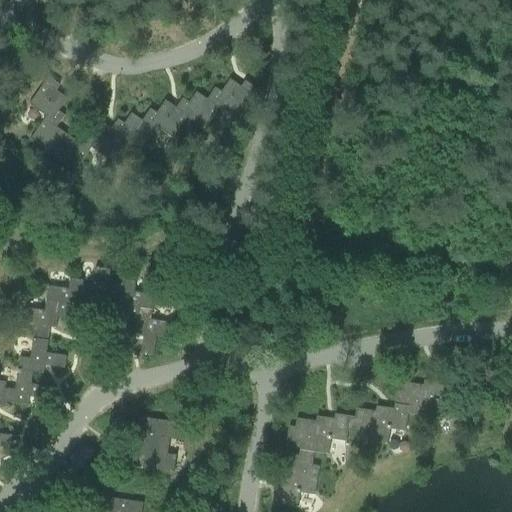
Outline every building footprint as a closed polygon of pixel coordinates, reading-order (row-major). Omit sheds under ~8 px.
[(51,160),(66,137),(56,130),(65,116),(58,112),(65,101),(55,94),(59,89),(47,80),(28,108),(45,120),(28,144),(51,160)] [(194,98),(188,107),(181,118),(185,121),(184,123),(201,134),(218,110),(221,106),(238,118),(254,94),(242,86),(238,92),(228,85),(221,95),(214,91),(204,104),(194,98)] [(173,138),(184,123),(185,121),(181,118),(188,107),(181,102),(174,112),(164,105),(157,116),(150,111),(140,125),(130,118),(124,127),(116,138),(121,141),(122,140),(139,151),(154,130),(156,127),(173,138)] [(116,138),(124,127),(117,123),(110,132),(100,125),(93,136),(86,131),(77,144),(66,137),(51,160),(73,175),(90,151),(107,162),(120,143),(121,141),(116,138)] [(106,297),(119,299),(121,286),(107,284),(109,272),(94,270),(91,290),(82,288),(80,302),(104,305),(106,297)] [(79,308),(80,302),(82,288),(82,282),(69,281),(67,291),(47,288),(45,302),(59,304),(57,320),(68,321),(70,307),(79,308)] [(124,323),(136,324),(138,309),(151,311),(153,297),(133,294),(135,283),(121,282),(121,286),(119,299),(118,307),(126,308),(124,323)] [(34,327),(32,340),(45,342),(47,329),(55,330),(57,320),(59,304),(45,302),(44,313),(24,310),(22,325),(34,327)] [(150,322),(151,311),(138,309),(136,324),(134,335),(143,336),(140,356),(152,358),(155,338),(168,340),(170,325),(150,322)] [(47,342),(45,342),(32,340),(29,360),(19,359),(17,372),(32,375),(43,376),(44,368),(64,370),(66,358),(46,355),(47,342)] [(30,386),(32,375),(17,372),(14,391),(5,390),(3,403),(27,407),(29,399),(49,402),(51,389),(30,386)] [(409,407),(408,415),(436,419),(438,404),(453,406),(457,381),(442,379),(442,384),(424,381),(423,386),(404,384),(403,392),(397,391),(395,405),(409,407)] [(409,407),(395,405),(394,410),(376,407),(376,412),(356,409),(355,418),(350,417),(347,432),(360,434),(359,441),(388,445),(390,430),(405,432),(408,415),(409,407)] [(300,451),(314,453),(328,455),(331,440),(346,442),(347,432),(350,417),(335,415),(334,420),(317,417),(316,422),(297,420),(295,428),(289,427),(287,442),(301,444),(300,451)] [(181,424),(139,418),(135,447),(140,448),(139,455),(134,455),(132,467),(174,473),(176,456),(168,455),(170,440),(179,441),(181,424)] [(0,448),(11,450),(12,438),(0,435),(0,448)] [(314,453),(300,451),(299,456),(290,455),(287,474),(282,474),(280,491),(275,490),(273,505),(297,509),(300,494),(315,496),(319,467),(312,466),(314,453)] [(141,511),(143,503),(102,498),(99,511),(141,511)]
